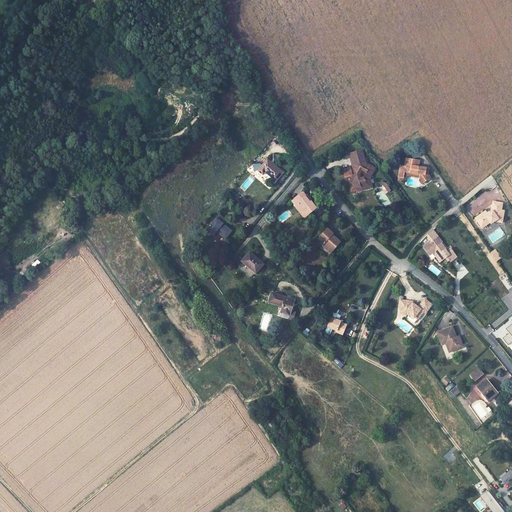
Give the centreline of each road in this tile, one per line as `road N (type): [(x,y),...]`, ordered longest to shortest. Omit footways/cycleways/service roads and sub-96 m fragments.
road 1 (track): [(73,511),(197,408),(82,232)]
road 2 (unknown): [(403,264),(360,354),(412,389),(491,491)]
road 3 (track): [(296,146),(225,51),(202,0)]
road 4 (residential): [(403,264),(372,241),(296,146)]
road 5 (residential): [(511,368),(456,304),(403,264)]
road 6 (residential): [(403,264),(430,228),(489,178)]
